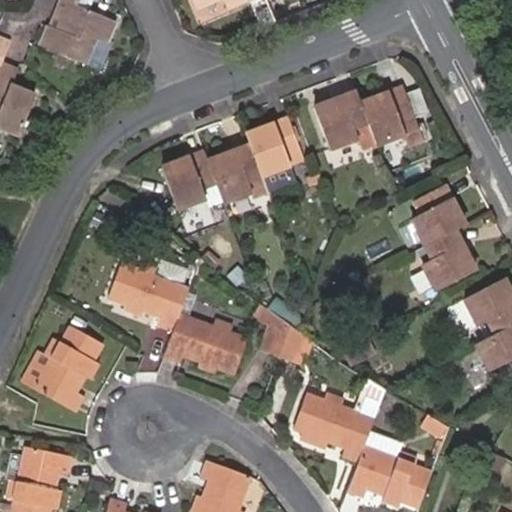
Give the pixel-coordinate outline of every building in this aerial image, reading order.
[(78,0),(60,0),(60,1),(67,4),(57,30),(49,27),(40,47),(83,65),(93,42),(102,46),(112,22),(86,11),(76,6),(78,0)] [(90,0),(78,0),(76,6),(86,11),(90,0)] [(194,0),(198,9),(220,0),(222,0),(227,11),(249,1),(248,0),(194,0)] [(60,1),(49,27),(57,30),(67,4),(60,1)] [(0,127),(16,135),(32,95),(8,86),(14,71),(0,66),(0,127)] [(382,91),(365,97),(373,120),(380,141),(409,131),(414,142),(429,136),(421,115),(420,114),(412,91),(409,81),(393,87),(396,93),(385,97),(382,91)] [(426,86),(412,91),(420,114),(421,115),(435,111),(426,86)] [(365,97),(361,87),(346,92),(348,97),(338,101),(335,96),(317,103),(333,144),(363,132),(369,145),(380,141),(373,120),(365,97)] [(393,87),(382,91),(385,97),(396,93),(393,87)] [(348,97),(346,92),(335,96),(338,101),(348,97)] [(256,141),(268,172),(296,162),(292,150),(305,145),(295,115),(278,121),(280,127),(270,132),(268,125),(252,131),(256,141)] [(280,127),(278,121),(268,125),(270,132),(280,127)] [(220,180),(227,199),(257,188),(253,177),(268,172),(256,141),(240,147),(242,154),(232,158),(230,151),(212,158),(220,180)] [(328,166),(362,159),(358,141),(324,148),(328,166)] [(242,154),(240,147),(230,151),(232,158),(242,154)] [(206,185),(220,180),(212,158),(208,148),(193,154),(194,160),(184,163),(182,158),(164,164),(181,206),(210,195),(206,185)] [(193,154),(182,158),(184,163),(194,160),(193,154)] [(274,190),(302,179),(295,162),(268,172),(274,190)] [(455,225),(464,220),(456,205),(450,209),(445,199),(452,196),(445,182),(416,197),(421,209),(412,215),(425,240),(455,225)] [(450,209),(456,205),(452,196),(445,199),(450,209)] [(406,221),(394,228),(406,249),(418,242),(406,221)] [(463,240),(455,225),(425,240),(433,256),(423,260),(436,286),(476,265),(468,249),(461,252),(455,243),(463,240)] [(468,249),(463,240),(455,243),(461,252),(468,249)] [(147,262),(129,255),(115,290),(133,297),(131,304),(150,311),(152,304),(170,312),(165,321),(182,327),(187,312),(198,284),(192,282),(199,263),(172,254),(169,262),(150,255),(147,262)] [(490,316),(497,330),(511,321),(511,303),(511,304),(506,295),(511,291),(511,289),(504,276),(466,296),(479,322),(490,316)] [(182,327),(169,359),(185,365),(189,355),(205,361),(203,366),(218,372),(221,366),(239,373),(253,337),(234,329),(235,324),(221,318),(218,324),(187,312),(182,327)] [(285,358),(285,357),(294,331),(280,319),(272,314),(271,315),(267,324),(275,327),(266,350),(285,358)] [(492,333),(477,340),(491,368),(501,363),(510,377),(511,375),(511,321),(497,330),(492,333)] [(78,389),(89,372),(95,375),(103,360),(98,357),(107,341),(76,322),(66,339),(60,335),(51,350),(42,346),(25,378),(39,385),(81,409),(89,395),(78,389)] [(299,334),(294,331),(285,357),(285,358),(301,365),(311,343),(299,334)] [(349,459),(363,465),(369,450),(375,434),(380,420),(390,393),(383,389),(373,383),(361,413),(346,407),(349,400),(333,394),(330,402),(314,395),(302,427),(318,433),(316,440),(332,447),(335,439),(354,446),(349,459)] [(444,441),(453,432),(431,418),(425,430),(444,441)] [(363,465),(352,493),(368,499),(371,490),(390,497),(388,504),(406,511),(408,503),(423,508),(436,474),(422,469),(425,462),(406,455),(409,447),(375,434),(369,450),(363,465)] [(17,501),(13,511),(51,511),(52,507),(60,509),(64,491),(56,489),(61,470),(72,472),(75,456),(30,446),(27,457),(14,454),(9,478),(14,479),(9,498),(17,501)] [(244,511),(257,481),(211,462),(205,479),(216,483),(209,501),(204,498),(198,511),(244,511)] [(129,511),(132,504),(115,499),(110,511),(129,511)]
